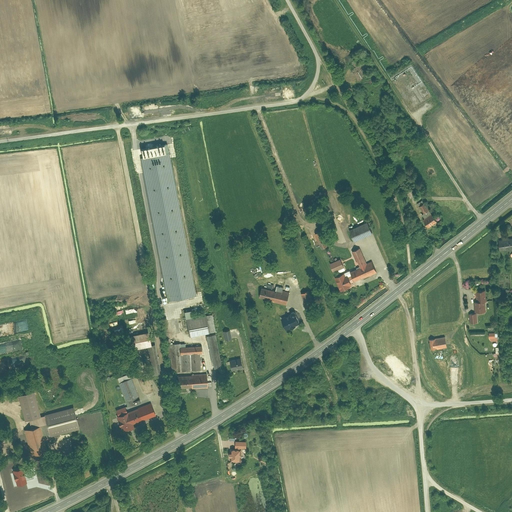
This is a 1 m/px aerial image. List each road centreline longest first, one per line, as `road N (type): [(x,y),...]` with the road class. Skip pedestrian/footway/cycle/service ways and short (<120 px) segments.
road 1 (secondary): [(511,197),(272,384),(46,511)]
road 2 (track): [(287,0),(318,57),(304,97),(0,140)]
road 3 (track): [(464,198),(415,121),(424,108),(411,88)]
